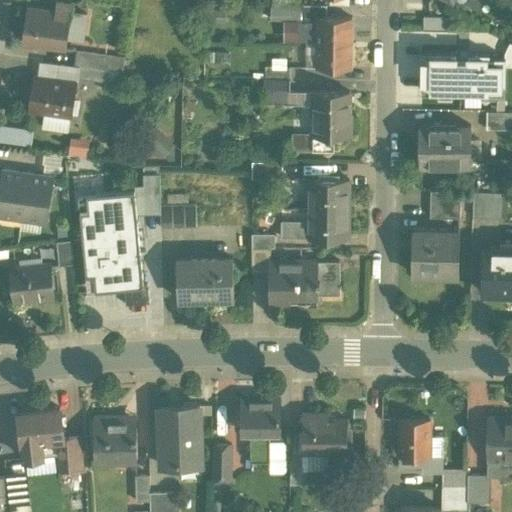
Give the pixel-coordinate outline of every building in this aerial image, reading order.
[(57,12),(28,8),(23,42),(67,48),(73,4),(58,1),(57,12)] [(294,6),(269,4),(268,23),(293,25),(294,6)] [(223,6),(210,6),(209,23),(222,23),(223,6)] [(449,17),(424,16),(424,30),(448,30),(449,17)] [(352,17),(320,17),(320,23),(320,42),(352,42),(352,17)] [(320,23),(308,22),(307,42),(320,42),(320,23)] [(320,42),(307,42),(307,67),(319,67),(320,42)] [(352,42),(320,42),(319,67),(351,67),(352,42)] [(116,53),(81,48),(79,63),(113,68),(116,53)] [(479,50),(426,49),(426,91),(478,92),(479,50)] [(230,52),(210,52),(209,63),(229,64),(230,52)] [(73,63),(43,59),(41,71),(71,75),(73,63)] [(78,82),(35,75),(30,109),(73,115),(78,82)] [(291,78),(265,78),(265,89),(291,90),(291,78)] [(291,90),(265,89),(265,103),(315,104),(315,90),(291,90)] [(351,91),(315,90),(315,104),(314,134),(315,134),(314,148),(334,149),(335,135),(352,135),(353,113),(351,113),(351,91)] [(511,111),(488,111),(487,129),(511,129),(511,111)] [(472,124),(421,124),(421,164),(472,164),(472,160),(472,124)] [(62,155),(46,152),(45,163),(47,163),(46,173),(62,175),(63,165),(61,165),(62,155)] [(283,161),(253,161),(253,167),(253,177),(283,177),(283,161)] [(29,173),(4,170),(0,196),(0,213),(23,217),(29,173)] [(54,177),(29,173),(23,217),(48,220),(54,177)] [(350,178),(310,178),(309,207),(350,208),(350,178)] [(135,188),(78,194),(86,274),(94,273),(96,289),(144,285),(135,188)] [(461,191),(431,190),(431,217),(461,218),(461,191)] [(503,192),(474,191),(473,217),(502,218),(503,192)] [(196,203),(161,204),(162,226),(197,225),(196,203)] [(350,208),(309,207),(309,219),(282,219),(282,236),(309,236),(309,237),(349,237),(350,208)] [(460,231),(414,230),(413,268),(441,268),(441,274),(460,274),(460,231)] [(276,233),(253,232),(253,246),(272,247),(276,247),(276,233)] [(72,239),(58,241),(60,265),(75,263),(72,239)] [(502,249),(484,248),(483,286),(511,287),(510,292),(511,292),(511,242),(503,243),(502,249)] [(272,247),(253,246),(253,270),(271,271),(271,260),(272,247)] [(234,257),(178,258),(179,298),(181,298),(181,293),(215,292),(215,297),(235,296),(234,257)] [(271,260),(271,271),(271,304),(290,304),(290,295),(319,295),(319,288),(318,260),(271,260)] [(341,260),(318,260),(319,288),(341,287),(341,260)] [(52,262),(11,267),(15,300),(34,298),(34,300),(56,297),(52,262)] [(273,398),(243,398),(243,432),(252,432),(252,467),(270,467),(270,432),(273,432),(273,398)] [(200,404),(160,406),(162,462),(202,460),(200,404)] [(61,407),(20,412),(26,458),(58,454),(66,453),(64,437),(61,407)] [(329,412),(305,412),(304,451),(305,451),(348,452),(348,418),(329,418),(329,412)] [(136,420),(111,421),(111,415),(96,416),(97,460),(138,459),(137,420),(136,420)] [(511,415),(488,415),(488,458),(489,458),(489,454),(505,454),(505,458),(511,458),(511,415)] [(431,418),(401,417),(401,455),(401,465),(423,465),(424,455),(431,455),(431,418)] [(81,436),(64,437),(66,453),(58,454),(59,468),(83,466),(81,436)] [(232,443),(214,443),(214,479),(232,479),(232,443)] [(304,451),(292,451),(291,484),(304,484),(305,451),(304,451)] [(468,467),(443,467),(443,485),(447,485),(468,485),(468,473),(468,467)] [(492,473),(468,473),(468,485),(467,501),(491,501),(492,473)] [(7,475),(0,476),(0,503),(10,502),(7,475)] [(150,492),(150,475),(136,475),(137,501),(150,500),(150,492)] [(468,485),(447,485),(447,508),(467,508),(467,501),(468,485)] [(180,511),(180,491),(150,492),(150,500),(150,511),(180,511)]
